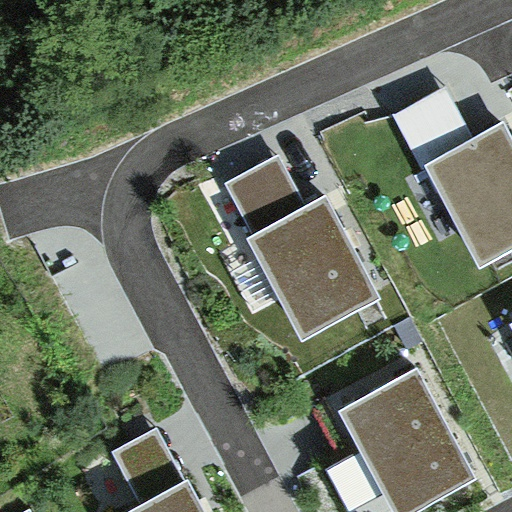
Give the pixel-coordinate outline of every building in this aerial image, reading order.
[(424,165),(474,139),(448,87),(394,114),(421,166),(424,165)] [(511,137),(504,122),(474,139),(424,165),(479,268),(511,250),(511,137)] [(253,234),(306,207),(279,155),(226,183),(253,234)] [(351,245),(326,196),(306,207),(253,234),(249,236),(303,338),(379,298),(351,245)] [(416,511),(476,481),(418,371),(341,411),(361,450),(369,464),(384,493),(394,511),(416,511)] [(141,504),(185,481),(156,429),(113,452),(141,504)] [(350,511),(384,493),(369,464),(361,450),(326,469),(350,511)] [(208,511),(190,479),(185,481),(141,504),(128,511),(208,511)]
